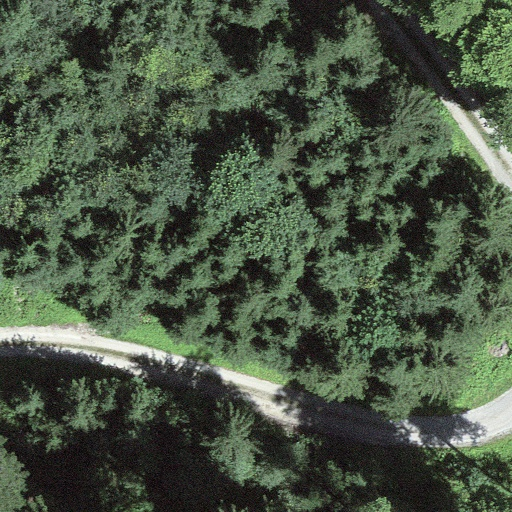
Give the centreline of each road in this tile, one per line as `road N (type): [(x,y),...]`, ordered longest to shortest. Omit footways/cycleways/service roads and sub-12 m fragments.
road 1 (track): [(511,406),(476,425),(405,430),(102,349),(0,342)]
road 2 (track): [(379,0),(511,182)]
